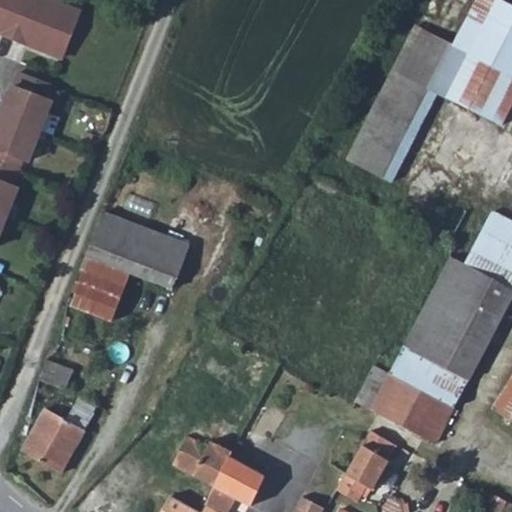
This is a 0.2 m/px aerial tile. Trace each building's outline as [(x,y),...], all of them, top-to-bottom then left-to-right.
[(49,0),(0,0),(0,32),(62,58),(79,11),(49,0)] [(511,0),(465,0),(424,69),(435,75),(497,110),(511,83),(511,0)] [(386,162),(435,75),(424,69),(387,47),(337,135),(386,162)] [(0,113),(0,239),(18,192),(9,188),(21,159),(29,162),(52,102),(45,98),(49,86),(15,74),(0,113)] [(109,190),(102,209),(143,224),(151,204),(109,190)] [(102,209),(86,253),(90,254),(136,270),(176,285),(192,240),(143,224),(102,209)] [(506,288),(511,277),(511,221),(492,210),(462,263),(506,288)] [(136,270),(90,254),(70,304),(115,321),(136,270)] [(462,263),(449,256),(397,347),(461,383),(511,292),(511,291),(506,288),(462,263)] [(461,383),(397,347),(384,370),(448,405),(461,383)] [(496,397),(511,367),(511,348),(484,389),(496,397)] [(63,388),(69,370),(46,361),(38,379),(63,388)] [(511,367),(496,397),(511,407),(511,367)] [(448,405),(384,370),(361,410),(425,446),(448,405)] [(334,409),(340,399),(312,384),(306,394),(334,409)] [(61,472),(84,431),(48,411),(25,451),(61,472)] [(173,425),(167,438),(161,451),(197,471),(211,447),(215,438),(193,428),(190,434),(173,425)] [(379,460),(390,442),(365,427),(329,486),(353,501),(358,491),(366,496),(385,464),(379,460)] [(211,447),(197,471),(219,483),(235,492),(249,466),(211,447)] [(219,483),(197,471),(188,485),(209,498),(219,483)] [(510,494),(479,480),(473,492),(505,506),(510,494)] [(160,482),(141,511),(222,511),(225,508),(209,498),(188,485),(181,497),(160,482)] [(295,495),(285,511),(315,511),(317,508),(295,495)]
